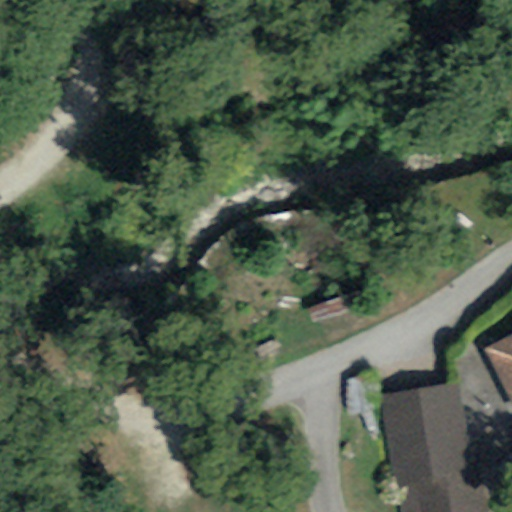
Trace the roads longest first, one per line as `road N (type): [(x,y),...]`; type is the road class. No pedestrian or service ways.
road 1 (residential): [(511,259),(415,325),(356,349),(335,370),(316,448),(327,511)]
road 2 (track): [(335,370),(179,416),(132,412),(0,359)]
road 3 (track): [(0,187),(81,79),(92,0)]
